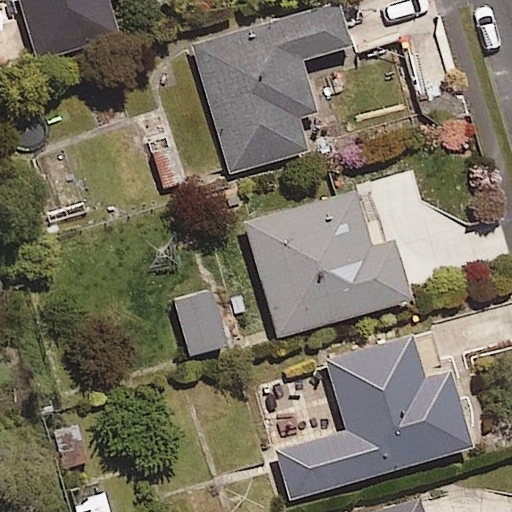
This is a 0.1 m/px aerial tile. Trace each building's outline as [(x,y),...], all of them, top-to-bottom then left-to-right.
[(15,0),(35,61),(111,37),(101,3),(111,0),(15,0)] [(297,62),(343,49),(330,5),(189,47),(227,175),(303,152),(294,120),(312,115),(297,62)] [(275,338),(401,302),(369,189),(243,225),(275,338)] [(187,358),(221,347),(203,292),(169,303),(187,358)] [(467,450),(433,331),(323,362),(343,433),(275,452),(289,501),(467,450)] [(84,511),(111,511),(102,481),(77,488),(84,511)] [(417,511),(415,501),(376,511),(417,511)]
